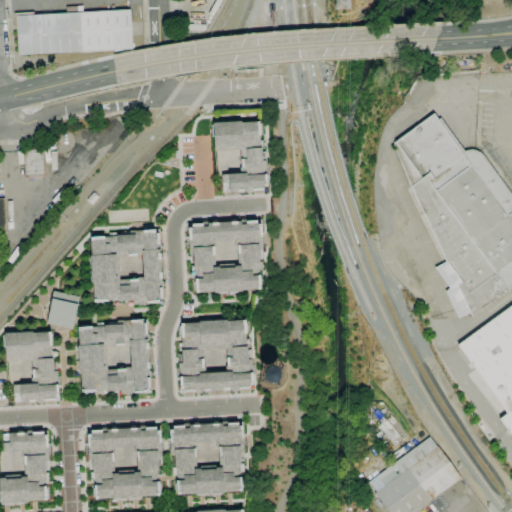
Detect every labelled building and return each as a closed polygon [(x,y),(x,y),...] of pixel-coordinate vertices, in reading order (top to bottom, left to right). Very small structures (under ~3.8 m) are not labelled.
[(17,55),(15,13),(33,12),(34,15),(130,10),(132,49),(17,55)] [(446,261),(410,187),(393,142),(434,113),(438,119),(440,118),(465,151),(466,150),(470,149),(474,150),(477,151),(480,153),(483,156),(511,195),(511,287),(482,310),(472,317),(457,285),(461,282),(446,261)] [(211,122),(240,120),(240,122),(258,121),(259,140),(262,140),(262,148),(260,148),(260,161),(265,160),(266,190),(221,192),(220,174),(238,173),(238,167),(239,167),(238,150),(212,151),(211,122)] [(25,177),(24,150),(43,149),(45,176),(25,177)] [(85,200),(90,204),(98,196),(93,192),(85,200)] [(188,263),(186,228),(190,227),(190,224),(201,223),(201,222),(207,221),(207,223),(238,221),(238,219),(245,219),(245,221),(255,220),(255,219),(260,218),(262,258),(259,259),(259,260),(261,260),(262,269),(258,269),(259,288),(241,289),(241,290),(213,292),(213,291),(195,292),(194,274),(190,274),(189,263),(188,263)] [(118,231),(154,229),(154,233),(157,233),(158,243),(159,243),(160,250),(158,250),(160,281),(162,281),(162,287),(160,288),(160,298),(162,297),(162,303),(122,305),(122,301),(120,302),(120,304),(112,304),(111,300),(93,301),(92,283),(90,283),(89,255),(90,255),(89,237),(107,236),(107,232),(118,232),(118,231)] [(77,295),(50,292),(46,324),(73,328),(77,295)] [(511,302),(511,437),(511,438),(496,417),(503,412),(454,344),(511,302)] [(105,321),(141,319),(141,323),(145,323),(145,333),(147,333),(147,340),(146,340),(147,371),(149,371),(149,377),(147,377),(148,387),(149,387),(149,393),(109,395),(109,391),(108,391),(108,394),(99,394),(99,390),(80,391),(79,373),(78,373),(76,345),(77,345),(76,327),(95,326),(95,322),(105,321)] [(250,349),(251,384),(247,384),(247,388),(237,388),(237,390),(230,390),(230,389),(200,390),(200,392),(193,393),(193,391),(183,391),(183,393),(178,393),(176,353),(179,353),(179,351),(177,351),(176,342),(180,342),(179,323),(197,322),(197,321),(225,320),(225,321),(244,320),(245,338),(248,338),(249,349),(250,349)] [(3,332),(32,331),(32,332),(50,331),(50,351),(54,350),(54,358),(52,358),(52,371),(57,371),(58,400),(13,402),(12,384),(30,383),(30,377),(31,377),(30,360),(4,361),(3,332)] [(271,382),(269,382),(266,381),(264,379),(263,376),(262,374),(263,371),(264,368),(266,367),(269,366),(272,366),(274,366),(276,368),(278,370),(279,372),(279,375),(278,378),(276,380),(274,381),(271,382)] [(394,446),(378,425),(386,419),(402,440),(394,446)] [(170,465),(168,430),(172,429),(172,426),(182,425),(182,424),(189,423),(189,425),(219,423),(219,421),(226,421),(226,423),(236,422),(236,421),(242,420),(244,460),(241,461),(241,462),(243,462),(243,471),(239,471),(240,490),(222,491),(222,492),(195,494),(195,493),(176,494),(175,476),(171,476),(171,465),(170,465)] [(87,470),(85,434),(89,434),(89,431),(99,430),(99,429),(106,428),(106,430),(137,428),(137,426),(144,426),(144,427),(154,427),(154,426),(159,425),(161,465),(158,465),(158,467),(160,467),(161,476),(157,476),(158,495),(140,496),(140,497),(112,499),(112,498),(94,499),(92,480),(89,481),(88,470),(87,470)] [(0,503),(28,502),(28,501),(45,500),(44,481),(48,481),(47,473),(45,473),(44,460),(48,460),(47,431),(2,433),(3,451),(21,450),(21,456),(22,456),(23,473),(0,473),(0,503)] [(414,511),(387,511),(374,493),(377,492),(369,481),(429,437),(437,448),(438,447),(461,478),(414,511)]
